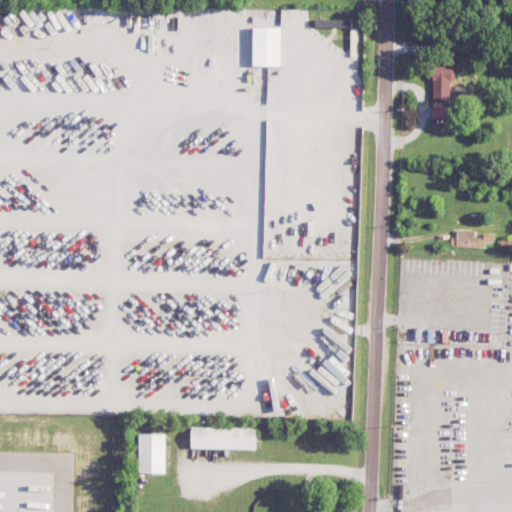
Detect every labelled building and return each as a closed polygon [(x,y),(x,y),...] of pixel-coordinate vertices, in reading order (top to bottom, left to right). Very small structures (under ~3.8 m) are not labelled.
[(314,27),(351,27),(351,19),(314,19),(314,27)] [(281,27),(253,27),(252,66),(280,66),(281,27)] [(445,107),(432,106),(432,117),(445,118),(445,107)] [(485,247),(485,242),(493,242),(493,232),(455,232),(455,237),(451,237),(450,247),(485,247)] [(255,449),(256,427),(191,426),(191,448),(255,449)] [(164,473),(165,434),(139,434),(138,473),(164,473)]
